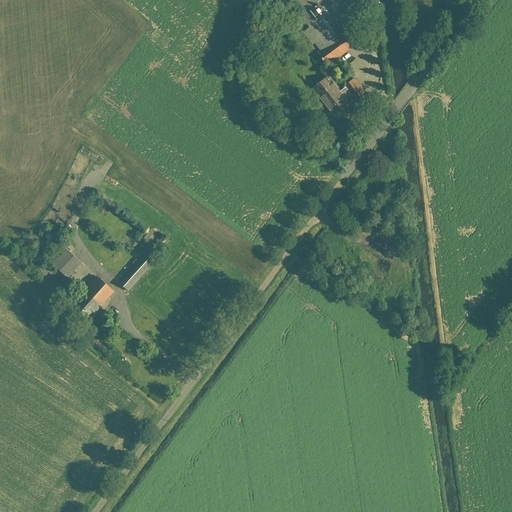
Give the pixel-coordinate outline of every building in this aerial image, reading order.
[(329,64),(357,47),(350,35),(322,52),(329,64)] [(349,101),(354,97),(345,86),(341,89),(329,75),(312,89),(333,116),(350,103),(349,101)] [(354,78),(345,86),(354,97),(364,109),(372,103),(363,90),(354,78)] [(149,240),(156,237),(154,231),(147,234),(149,240)] [(59,241),(44,257),(67,277),(81,262),(59,241)] [(127,291),(155,261),(144,251),(116,281),(127,291)] [(113,290),(95,274),(67,306),(85,322),(113,290)]
